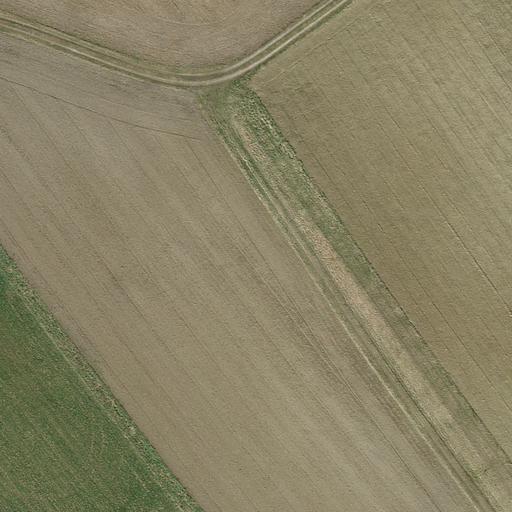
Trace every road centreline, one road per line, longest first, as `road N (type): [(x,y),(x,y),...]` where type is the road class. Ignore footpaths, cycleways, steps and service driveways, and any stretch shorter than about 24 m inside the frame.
road 1 (track): [(216,81),(511,500)]
road 2 (track): [(327,0),(216,81),(0,10)]
